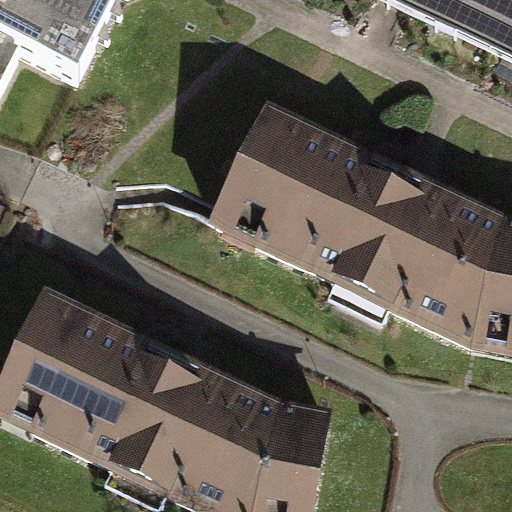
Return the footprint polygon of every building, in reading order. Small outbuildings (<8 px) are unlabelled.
[(0,0),(0,101),(21,59),(79,87),(121,2),(127,0),(0,0)] [(369,0),(389,9),(393,0),(369,0)] [(511,0),(393,0),(389,9),(428,27),(435,13),(499,43),(511,13),(511,0)] [(511,13),(499,43),(511,49),(511,13)] [(511,233),(503,232),(269,121),(219,229),(474,351),(511,358),(511,233)] [(281,418),(46,307),(0,403),(0,418),(196,511),(311,511),(327,427),(281,418)]
